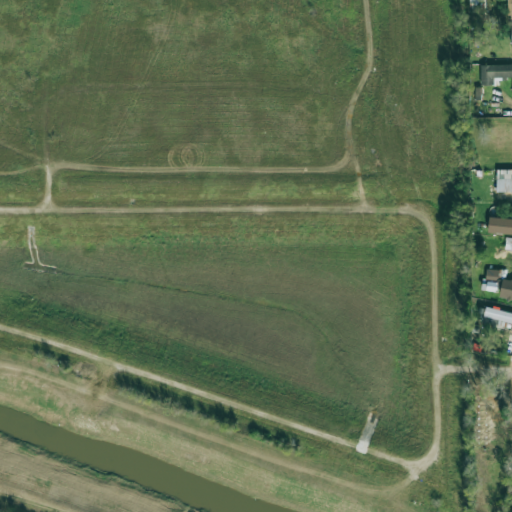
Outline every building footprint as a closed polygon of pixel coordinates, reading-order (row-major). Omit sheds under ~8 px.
[(511,58),(511,15),(511,16),(511,43),(511,51),(480,51),(480,58),(511,58)] [(494,77),(511,77),(511,64),(480,64),(480,85),(494,85),(494,77)] [(511,170),(497,170),(497,199),(511,199),(511,170)] [(511,226),(506,226),(506,220),(489,220),(489,234),(511,234),(511,226)] [(498,282),(498,270),(487,270),(487,282),(498,282)] [(511,298),(511,279),(501,279),(500,297),(511,298)] [(497,282),(483,280),(482,290),(496,291),(497,282)] [(511,333),(511,313),(486,306),(482,321),(511,329),(511,333)]
